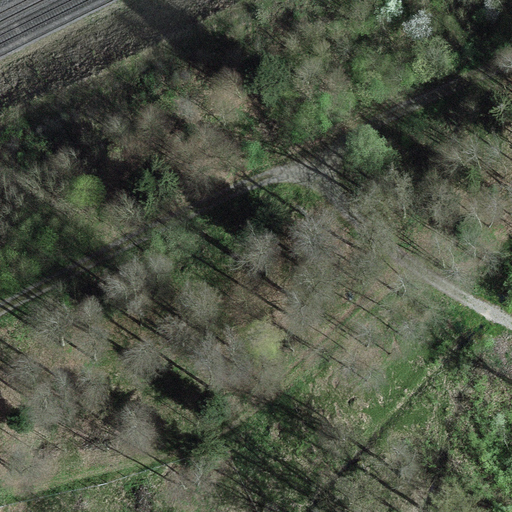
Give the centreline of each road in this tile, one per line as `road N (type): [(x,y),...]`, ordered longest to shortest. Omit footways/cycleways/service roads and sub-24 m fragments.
road 1 (track): [(0,318),(299,156),(511,58)]
road 2 (track): [(299,156),(467,310),(511,330)]
